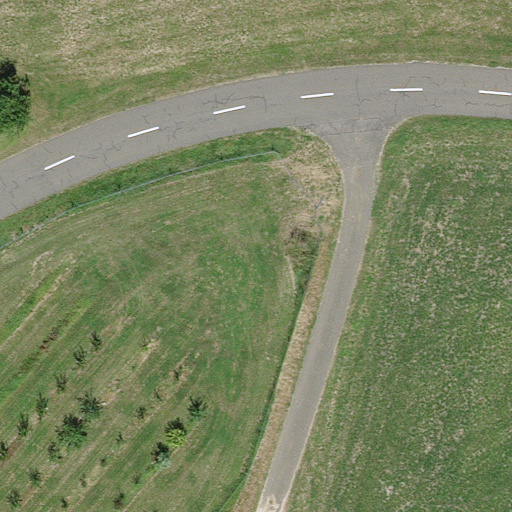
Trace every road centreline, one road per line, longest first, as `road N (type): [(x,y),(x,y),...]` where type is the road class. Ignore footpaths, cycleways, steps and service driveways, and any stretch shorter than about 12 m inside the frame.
road 1 (unclassified): [(511,98),(357,89),(141,130),(0,187)]
road 2 (track): [(357,89),(349,240),(266,511)]
